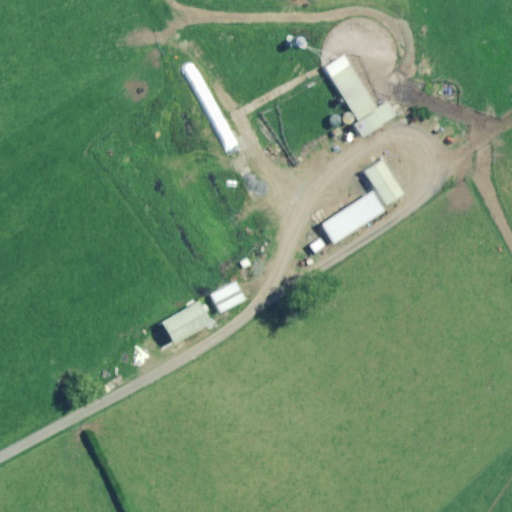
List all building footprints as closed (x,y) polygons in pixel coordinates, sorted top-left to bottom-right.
[(374,109),(341,56),(321,68),(348,111),(338,117),(343,125),(347,122),(357,138),(394,115),(385,102),(374,109)] [(213,106),(197,78),(188,84),(192,90),(189,93),(201,113),(213,106)] [(399,194),(377,161),(360,172),(382,205),(399,194)] [(380,212),(368,192),(317,225),(330,244),(380,212)] [(240,300),(230,282),(207,296),(217,313),(240,300)] [(210,332),(192,303),(156,324),(173,354),(210,332)]
